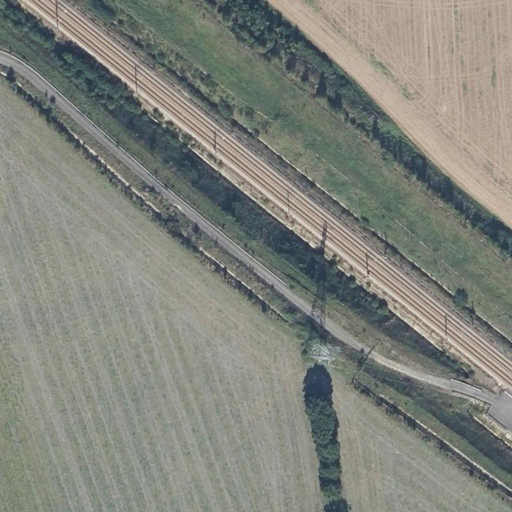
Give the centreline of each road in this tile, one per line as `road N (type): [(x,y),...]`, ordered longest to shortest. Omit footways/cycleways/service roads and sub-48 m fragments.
road 1 (track): [(0,35),(244,238),(395,343),(403,368)]
road 2 (track): [(511,313),(334,155),(127,0)]
road 3 (track): [(344,339),(341,363),(511,484)]
